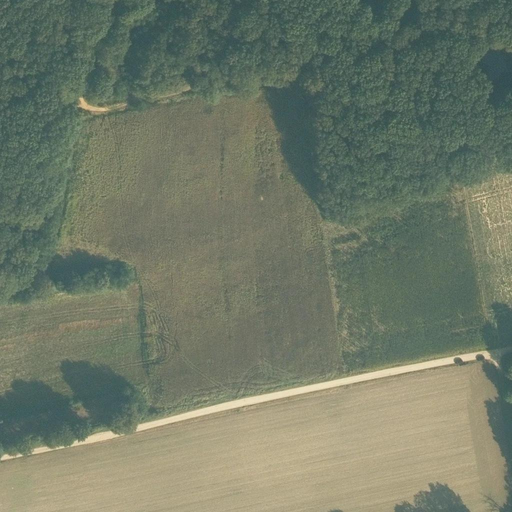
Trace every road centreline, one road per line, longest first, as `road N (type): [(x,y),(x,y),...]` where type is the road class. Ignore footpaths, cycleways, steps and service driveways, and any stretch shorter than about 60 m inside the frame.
road 1 (track): [(0,457),(511,349)]
road 2 (track): [(72,101),(89,110),(122,107),(217,75),(292,72),(325,53),(428,24),(511,17)]
